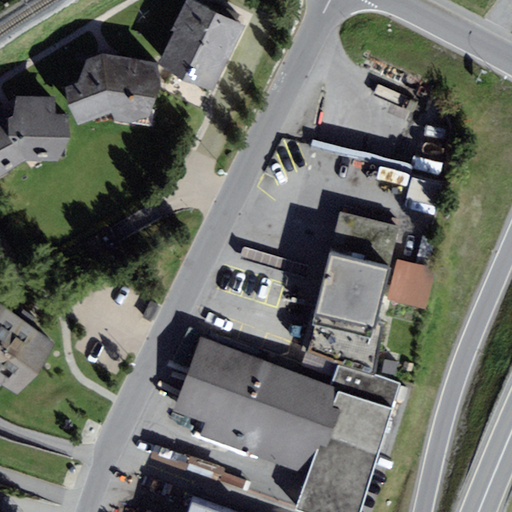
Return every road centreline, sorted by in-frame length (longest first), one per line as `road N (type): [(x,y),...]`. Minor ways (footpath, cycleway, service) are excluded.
road 1 (residential): [(87,511),(127,405),(328,0)]
road 2 (primary): [(511,247),(449,400),(424,511)]
road 3 (tertiary): [(394,0),(511,61)]
